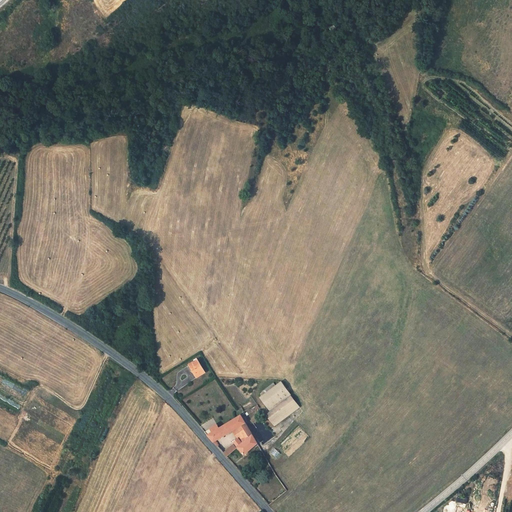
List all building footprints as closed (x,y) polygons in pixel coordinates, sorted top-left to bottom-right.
[(197,359),(189,365),(197,377),(206,371),(197,359)] [(266,415),(275,427),(294,414),(300,409),(281,383),(276,386),(260,398),(270,412),(266,415)] [(218,424),(214,426),(217,430),(208,435),(214,442),(231,431),(245,422),(240,415),(220,428),(218,424)] [(245,422),(231,431),(234,435),(241,431),(247,426),(245,422)] [(217,430),(214,426),(205,432),(208,435),(217,430)] [(247,426),(241,431),(245,438),(252,434),(247,426)] [(241,441),(245,438),(241,431),(234,435),(236,438),(237,437),(241,441)] [(257,443),(252,434),(245,438),(241,441),(237,437),(236,438),(233,440),(238,446),(244,454),(257,443)] [(227,457),(236,447),(233,444),(223,453),(227,457)]
